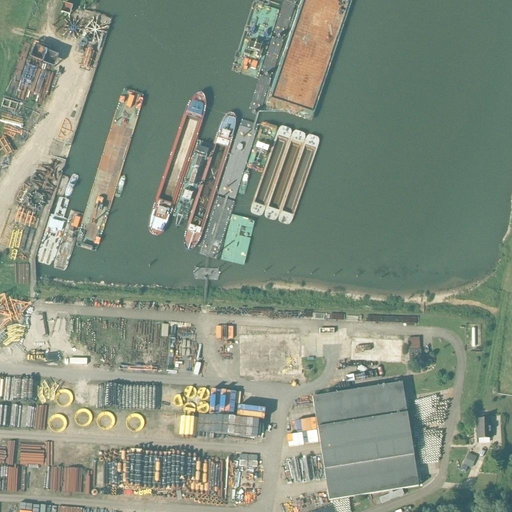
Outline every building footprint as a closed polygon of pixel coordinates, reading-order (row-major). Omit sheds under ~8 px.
[(241,376),(302,375),(301,334),(240,334),(241,376)] [(419,338),(408,338),(408,349),(420,349),(419,338)] [(352,339),(351,360),(402,362),(403,340),(352,339)] [(183,369),(184,343),(171,342),(170,369),(183,369)] [(420,349),(408,350),(409,363),(421,362),(420,349)] [(190,360),(190,372),(220,373),(221,356),(206,355),(206,360),(190,360)] [(402,383),(312,398),(329,501),(388,492),(389,494),(379,498),(381,504),(404,495),(402,489),(392,493),(391,491),(418,487),(407,414),(402,383)] [(295,403),(292,407),(301,413),(304,409),(295,403)] [(210,415),(210,432),(234,433),(234,416),(210,415)] [(491,420),(476,420),(477,439),(491,439),(491,420)] [(471,468),(476,457),(468,453),(463,465),(471,468)]
